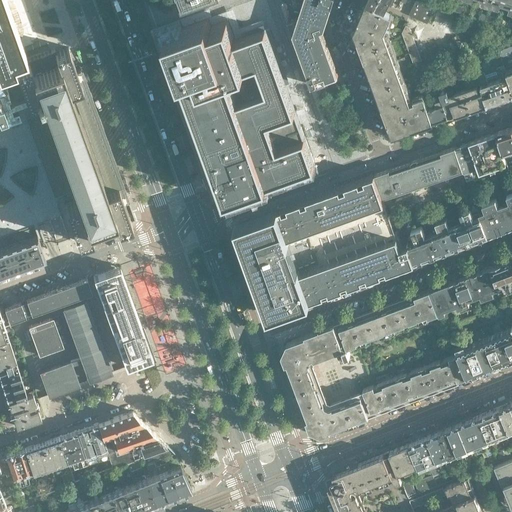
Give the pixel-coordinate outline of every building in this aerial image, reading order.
[(0,0),(0,79),(4,78),(5,78),(3,71),(7,69),(15,66),(27,61),(26,59),(23,51),(22,47),(20,47),(4,2),(3,0),(0,0)] [(333,0),(303,0),(298,15),(288,19),(311,84),(338,75),(322,29),(324,28),(333,0)] [(382,10),(385,4),(386,2),(389,4),(391,1),(392,2),(392,0),(366,0),(365,3),(357,22),(381,32),(383,30),(390,14),(382,10)] [(436,4),(431,2),(423,0),(415,0),(408,15),(426,23),(436,4)] [(315,164),(284,78),(285,78),(286,77),(286,76),(286,75),(286,74),(286,73),(285,73),(285,72),(284,72),(283,72),(282,72),(266,27),(258,30),(258,29),(257,29),(257,28),(256,28),(255,28),(254,28),(253,28),(253,29),(252,29),(252,30),(252,31),(252,32),(235,38),(234,35),(228,18),(213,23),(213,24),(211,24),(208,17),(166,32),(192,104),(191,105),(191,106),(190,106),(190,107),(190,108),(190,109),(191,109),(191,110),(192,111),(193,111),(194,111),(195,111),(197,117),(197,118),(196,118),(196,119),(195,119),(195,120),(195,121),(195,122),(195,123),(196,123),(196,124),(197,124),(198,125),(199,125),(200,125),(226,196),(264,182),(294,172),(309,166),(315,164)] [(385,42),(383,35),(381,32),(357,22),(353,31),(361,51),(385,42)] [(420,60),(409,30),(404,28),(402,33),(413,63),(420,60)] [(393,60),(390,51),(386,41),(385,42),(361,51),(368,70),(393,60)] [(511,42),(498,47),(504,64),(511,87),(511,42)] [(23,89),(25,95),(28,103),(41,99),(56,142),(52,143),(51,143),(51,142),(50,142),(49,141),(48,142),(47,142),(46,143),(46,144),(46,145),(45,146),(48,155),(48,156),(50,160),(57,158),(56,154),(60,153),(61,156),(73,189),(75,194),(77,199),(64,203),(78,241),(90,237),(91,239),(119,229),(119,226),(131,222),(123,200),(130,197),(120,171),(83,67),(76,69),(72,60),(68,47),(56,51),(55,49),(26,59),(27,61),(15,66),(23,89)] [(400,79),(397,70),(393,60),(368,70),(375,89),(400,79)] [(511,94),(511,87),(504,64),(476,73),(482,91),(487,103),(511,94)] [(24,95),(25,95),(23,89),(15,91),(9,93),(7,94),(6,91),(8,90),(4,78),(0,79),(0,112),(4,111),(5,114),(18,109),(16,103),(11,105),(9,101),(18,97),(24,95)] [(407,98),(404,88),(400,79),(375,89),(381,107),(407,98)] [(449,116),(487,103),(482,91),(478,92),(475,85),(447,95),(445,89),(439,91),(441,97),(435,99),(436,102),(431,104),(432,105),(427,107),(433,122),(434,122),(433,119),(448,114),(449,116)] [(433,122),(427,107),(423,95),(414,98),(414,99),(408,101),(407,98),(381,107),(382,108),(382,112),(384,115),(385,117),(385,121),(388,125),(392,136),(415,128),(419,128),(423,125),(424,125),(428,125),(432,122),(433,122)] [(511,126),(503,129),(501,128),(498,130),(497,131),(496,132),(502,151),(511,147),(511,126)] [(508,169),(502,151),(496,132),(469,141),(477,166),(481,178),(508,169)] [(477,166),(469,141),(455,146),(463,169),(466,179),(473,176),(470,169),(477,166)] [(449,174),(463,169),(455,146),(440,151),(419,159),(419,158),(418,159),(416,158),(412,159),(412,161),(410,161),(411,162),(389,169),(389,168),(374,174),(383,196),(395,192),(396,194),(410,189),(409,187),(415,185),(416,188),(430,184),(429,181),(435,179),(435,180),(449,176),(449,174)] [(414,261),(408,244),(402,246),(398,233),(396,234),(392,223),(391,221),(383,196),(374,174),(304,199),(274,210),(235,224),(268,315),(414,262),(414,261)] [(498,186),(495,179),(489,181),(491,189),(498,186)] [(511,225),(505,206),(498,208),(494,199),(489,201),(500,229),(506,227),(511,225)] [(500,229),(489,201),(484,203),(487,212),(480,215),(481,217),(488,234),(493,232),(500,229)] [(488,234),(481,217),(473,220),(473,217),(470,208),(465,210),(476,239),(488,234)] [(476,239),(465,210),(460,212),(463,221),(465,223),(457,226),(463,243),(476,239)] [(463,243),(457,226),(449,229),(449,226),(446,217),(440,219),(451,248),(463,243)] [(451,248),(440,219),(435,221),(439,230),(440,232),(432,235),(439,253),(451,248)] [(439,253),(432,235),(424,238),(424,235),(421,226),(416,228),(427,257),(439,253)] [(427,257),(416,228),(411,230),(414,239),(416,241),(408,244),(415,262),(427,257)] [(37,236),(0,248),(0,276),(46,260),(37,236)] [(511,257),(491,265),(497,283),(503,281),(506,288),(511,286),(511,257)] [(500,289),(491,265),(478,270),(488,295),(494,292),(500,289)] [(152,356),(119,266),(93,275),(126,366),(152,356)] [(488,295),(478,270),(466,274),(473,292),(479,290),(481,297),(488,295)] [(472,306),(467,295),(473,292),(466,274),(454,279),(468,316),(471,315),(468,308),(472,306)] [(31,312),(91,290),(86,278),(26,299),(26,300),(20,302),(4,307),(8,320),(24,314),(30,312),(31,312)] [(468,316),(454,279),(448,281),(442,284),(449,301),(454,299),(462,318),(468,316)] [(449,301),(442,284),(436,286),(429,288),(438,312),(441,318),(447,316),(442,304),(449,301)] [(438,312),(429,288),(419,292),(420,294),(411,297),(411,295),(398,300),(406,322),(408,322),(409,323),(419,319),(418,317),(427,313),(428,316),(438,312)] [(78,383),(71,364),(82,359),(89,379),(111,371),(85,299),(63,307),(81,356),(69,360),(69,359),(40,370),(41,370),(49,393),(78,383)] [(406,322),(398,300),(386,305),(387,307),(383,308),(378,310),(377,308),(367,312),(376,335),(386,331),(385,329),(393,326),(394,328),(405,324),(404,323),(406,322)] [(376,335),(367,312),(357,315),(358,317),(349,321),(349,319),(335,324),(334,322),(321,327),(322,329),(318,330),(317,328),(304,333),(305,335),(313,357),(314,359),(342,348),(345,355),(350,353),(347,346),(357,342),(356,340),(365,337),(366,339),(376,335)] [(62,347),(51,318),(28,326),(39,355),(62,347)] [(0,340),(8,338),(4,326),(0,327),(0,340)] [(511,328),(503,332),(511,354),(511,328)] [(475,342),(471,332),(465,334),(469,344),(475,342)] [(511,358),(511,354),(503,332),(494,336),(504,361),(511,358)] [(313,357),(305,335),(287,342),(281,353),(283,358),(290,376),(313,367),(312,363),(310,364),(309,362),(311,357),(313,357)] [(504,361),(494,336),(485,339),(495,365),(504,361)] [(0,365),(16,361),(8,338),(0,340),(0,365)] [(495,365),(485,339),(475,343),(485,369),(495,365)] [(485,369),(475,343),(466,347),(476,372),(485,369)] [(476,372),(466,347),(456,351),(457,353),(466,376),(476,372)] [(370,377),(360,349),(350,353),(345,355),(342,348),(314,359),(313,357),(311,357),(309,362),(310,364),(312,363),(313,367),(317,378),(315,379),(318,387),(320,386),(324,397),(326,401),(324,402),(324,404),(329,406),(331,405),(330,403),(341,399),(342,401),(350,398),(349,396),(360,392),(359,390),(356,383),(370,377)] [(457,353),(444,358),(444,359),(440,360),(440,359),(430,363),(430,364),(426,366),(434,388),(449,383),(448,381),(457,377),(457,379),(466,376),(457,353)] [(0,374),(26,367),(24,362),(17,364),(16,361),(0,365),(0,374)] [(434,388),(426,366),(421,368),(421,367),(410,370),(411,372),(407,373),(407,372),(392,377),(401,401),(411,397),(410,395),(418,392),(419,394),(434,388)] [(21,377),(20,374),(27,371),(26,367),(0,374),(0,377),(2,384),(21,377)] [(318,387),(315,379),(317,378),(313,367),(290,376),(301,405),(324,397),(320,386),(318,387)] [(5,392),(31,383),(30,379),(22,381),(21,377),(2,384),(5,392)] [(401,401),(392,377),(377,383),(377,384),(374,386),(373,384),(363,388),(363,389),(359,390),(360,392),(367,411),(371,409),(371,412),(382,408),(381,406),(390,403),(391,405),(401,401)] [(26,394),(25,391),(33,388),(31,383),(5,392),(7,400),(26,394)] [(40,417),(37,407),(32,392),(26,394),(7,400),(16,426),(40,417)] [(369,415),(367,411),(360,392),(349,396),(350,398),(342,401),(341,399),(330,403),(331,405),(329,406),(324,404),(324,402),(326,401),(324,397),(301,405),(308,424),(310,428),(321,433),(325,432),(326,432),(339,427),(339,426),(369,415)] [(511,405),(510,402),(500,406),(510,431),(511,435),(511,434),(511,405)] [(510,431),(500,406),(490,410),(500,435),(510,431)] [(500,435),(490,410),(479,414),(488,436),(489,440),(500,435)] [(157,436),(146,425),(132,411),(107,419),(113,434),(118,449),(157,436)] [(488,436),(479,414),(469,418),(482,450),(486,448),(482,438),(488,436)] [(482,450),(469,418),(459,423),(467,444),(473,442),(477,452),(482,450)] [(87,463),(109,456),(113,468),(146,457),(144,452),(148,450),(166,444),(157,436),(118,449),(113,434),(107,419),(75,430),(87,463)] [(467,444),(459,423),(459,422),(448,427),(457,448),(461,458),(466,456),(462,446),(467,444)] [(457,448),(448,427),(438,431),(451,463),(455,461),(451,451),(457,448)] [(87,463),(75,430),(59,435),(67,458),(70,469),(87,463)] [(451,463),(438,431),(428,435),(418,439),(427,460),(433,475),(442,471),(436,457),(443,454),(447,464),(451,463)] [(67,458),(59,435),(50,438),(58,461),(67,458)] [(58,461),(50,438),(42,441),(49,464),(58,461)] [(427,460),(418,439),(409,443),(417,464),(427,460)] [(49,464),(42,441),(33,444),(41,467),(49,464)] [(417,464),(409,443),(389,451),(395,466),(399,476),(400,476),(399,472),(417,464)] [(41,467),(33,444),(24,447),(32,470),(41,467)] [(152,460),(174,452),(166,444),(148,450),(152,460)] [(32,470),(24,447),(14,451),(15,451),(24,479),(30,477),(28,471),(32,470)] [(24,479),(15,451),(5,454),(8,463),(13,477),(16,475),(18,481),(24,479)] [(364,511),(356,493),(358,488),(392,475),(393,477),(392,477),(393,479),(393,478),(395,483),(402,481),(400,476),(399,476),(395,466),(390,468),(384,453),(358,463),(333,473),(334,477),(330,479),(332,483),(328,484),(338,510),(339,510),(339,511),(364,511)] [(0,466),(8,463),(5,454),(0,455),(0,466)] [(511,458),(494,466),(502,486),(504,485),(505,486),(511,504),(511,458)] [(141,467),(138,459),(127,464),(130,471),(141,467)] [(190,488),(183,470),(180,464),(169,469),(179,493),(190,488)] [(179,493),(169,469),(157,473),(167,497),(179,493)] [(167,497),(157,473),(146,478),(155,502),(167,497)] [(447,482),(444,475),(434,478),(437,486),(447,482)] [(416,492),(410,477),(402,481),(408,496),(416,492)] [(453,511),(451,508),(440,511),(479,511),(482,511),(468,477),(446,485),(453,503),(457,502),(459,507),(463,509),(462,511),(458,509),(453,511)] [(155,502),(146,478),(134,483),(144,507),(155,502)] [(0,491),(1,491),(11,487),(9,481),(0,483),(0,491)] [(144,507),(134,483),(123,487),(132,511),(144,507)] [(130,511),(132,511),(123,487),(111,492),(119,511),(130,511)] [(413,508),(446,494),(443,487),(410,500),(413,508)] [(119,511),(111,492),(99,497),(105,511),(119,511)] [(48,501),(44,494),(32,498),(36,506),(48,501)] [(105,511),(99,497),(88,501),(92,511),(105,511)] [(37,511),(38,511),(36,506),(32,498),(21,502),(23,509),(24,509),(25,511),(37,511)] [(92,511),(88,501),(76,506),(78,511),(92,511)] [(0,511),(13,511),(11,505),(7,506),(5,502),(0,504),(0,511)]
